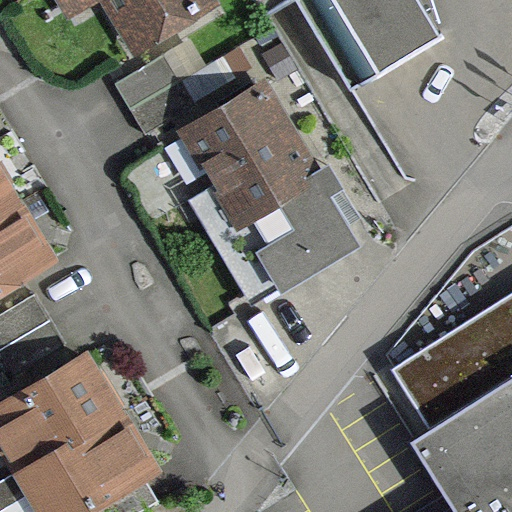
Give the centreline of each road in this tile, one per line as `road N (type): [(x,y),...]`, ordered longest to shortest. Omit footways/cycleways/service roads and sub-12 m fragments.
road 1 (residential): [(243,476),(0,74)]
road 2 (residential): [(511,153),(264,451)]
